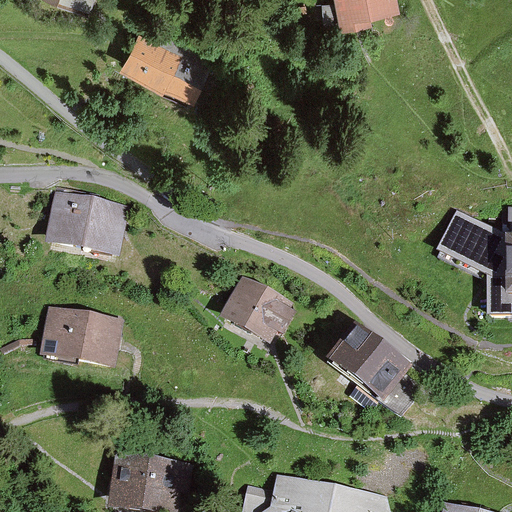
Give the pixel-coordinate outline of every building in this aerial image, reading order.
[(355,16),(387,13),(385,0),(324,0),(328,31),(357,27),(355,16)] [(204,71),(138,36),(119,73),(185,107),(204,71)] [(55,196),(44,252),(120,266),(131,211),(55,196)] [(503,254),(450,225),(430,260),(479,285),(479,324),(502,324),(502,308),(511,308),(511,219),(503,220),(503,254)] [(292,308),(245,280),(223,316),(270,344),(292,308)] [(125,325),(49,310),(39,363),(115,377),(125,325)] [(413,371),(361,331),(334,367),(386,406),(413,371)] [(169,511),(177,464),(114,454),(105,509),(122,511),(169,511)] [(379,511),(381,505),(274,485),(268,511),(379,511)]
